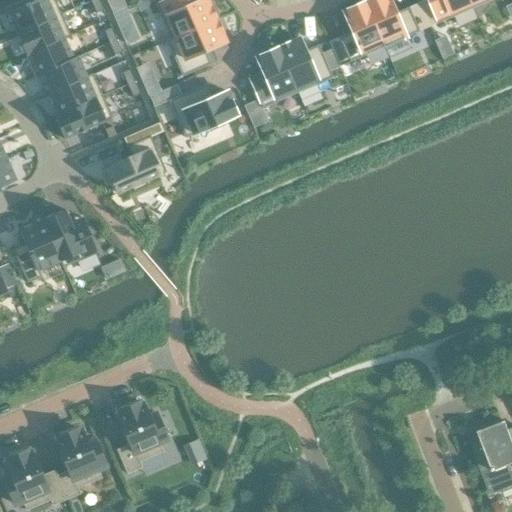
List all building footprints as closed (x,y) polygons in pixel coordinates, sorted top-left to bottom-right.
[(24,5),(7,12),(16,34),(61,14),(54,0),(34,0),(28,3),(28,1),(23,3),(24,5)] [(98,0),(93,0),(90,1),(96,13),(103,10),(98,0)] [(191,0),(165,0),(156,5),(170,38),(166,40),(167,41),(216,20),(215,17),(219,15),(211,0),(209,0),(208,1),(207,0),(201,0),(193,3),(191,0)] [(365,1),(364,2),(384,47),(419,31),(408,7),(395,13),(389,0),(367,0),(365,1)] [(427,0),(438,23),(472,8),(468,0),(427,0)] [(468,0),(472,8),(490,0),(468,0)] [(339,38),(328,42),(331,48),(332,49),(339,66),(349,62),(384,47),(364,2),(363,2),(347,9),(347,10),(342,11),(352,32),(339,38)] [(418,3),(408,7),(419,31),(428,27),(418,3)] [(125,7),(111,13),(115,23),(129,17),(125,7)] [(61,14),(16,34),(25,55),(70,35),(61,14)] [(216,20),(167,41),(182,76),(210,64),(204,51),(225,42),(216,20)] [(111,28),(103,31),(109,43),(116,40),(111,28)] [(70,35),(25,55),(34,76),(77,57),(77,56),(72,58),(64,39),(71,36),(70,35)] [(445,36),(434,41),(442,58),(453,53),(445,36)] [(299,38),(277,48),(297,93),(332,77),(330,72),(322,53),(318,45),(305,51),(299,38)] [(116,40),(109,43),(114,55),(121,52),(116,40)] [(264,78),(251,84),(262,108),(297,93),(277,48),(276,48),(260,55),(255,57),(264,78)] [(332,49),(322,53),(330,72),(340,68),(339,66),(332,49)] [(77,57),(34,76),(35,77),(39,75),(48,95),(93,75),(93,74),(86,77),(77,57)] [(129,70),(122,73),(127,85),(134,82),(129,70)] [(93,75),(48,95),(57,114),(53,116),(54,117),(102,96),(93,75)] [(156,81),(144,87),(148,96),(160,91),(156,81)] [(134,82),(127,85),(132,97),(140,94),(134,82)] [(207,84),(169,101),(185,138),(207,128),(209,132),(224,125),(223,121),(236,115),(235,113),(236,113),(230,100),(226,91),(219,94),(213,97),(207,84)] [(159,93),(150,97),(154,107),(163,103),(159,93)] [(102,96),(54,117),(63,139),(112,118),(102,96)] [(132,159),(103,171),(108,183),(112,181),(118,193),(131,187),(133,192),(148,185),(146,181),(161,174),(166,172),(150,136),(163,131),(159,122),(124,138),(127,146),(127,147),(132,159)] [(108,138),(115,135),(112,127),(105,130),(108,138)] [(6,158),(0,161),(0,187),(16,180),(6,158)] [(41,214),(40,215),(63,267),(98,252),(85,224),(83,219),(82,218),(81,218),(70,223),(64,210),(43,219),(41,214)] [(24,243),(12,249),(27,283),(41,277),(38,270),(59,261),(62,268),(63,267),(40,215),(30,219),(32,224),(18,230),(24,243)] [(120,259),(101,267),(106,281),(126,272),(120,259)] [(12,274),(2,279),(6,289),(16,284),(12,274)] [(166,440),(155,413),(148,416),(142,403),(140,404),(139,402),(136,403),(135,401),(120,407),(121,410),(118,411),(119,413),(117,414),(129,444),(116,450),(126,474),(141,467),(139,462),(163,452),(159,443),(166,440)] [(511,473),(509,465),(511,464),(511,430),(509,432),(505,421),(478,431),(478,450),(473,452),(490,495),(511,486),(511,473)] [(105,466),(93,440),(86,443),(81,430),(79,431),(78,428),(75,429),(74,427),(58,434),(59,436),(57,437),(58,440),(55,441),(68,470),(56,475),(66,500),(80,494),(78,488),(101,478),(97,469),(105,466)] [(199,439),(184,446),(192,465),(207,459),(199,439)] [(66,500),(56,475),(53,470),(41,476),(30,451),(28,452),(27,450),(24,451),(23,449),(8,455),(9,458),(6,459),(7,461),(5,462),(11,475),(4,478),(15,504),(22,501),(26,510),(50,500),(52,506),(66,500)]
